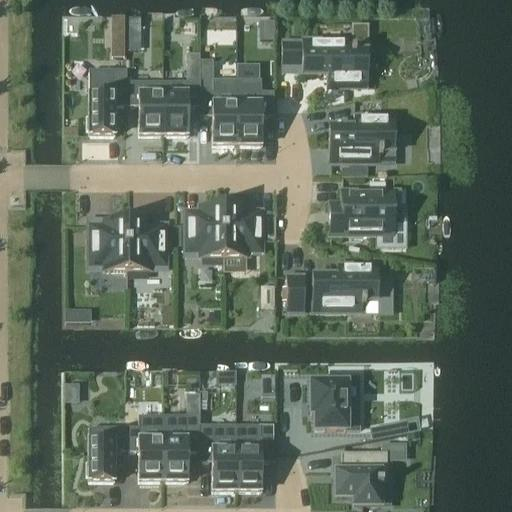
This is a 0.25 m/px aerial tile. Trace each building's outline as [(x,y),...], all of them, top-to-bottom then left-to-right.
[(110,32),(123,32),(123,21),(110,21),(110,32)] [(272,44),(272,26),(259,26),(259,44),(272,44)] [(351,52),(351,45),(300,45),(300,47),(280,47),(280,69),(300,69),(300,79),(326,79),(326,91),(366,91),(366,56),(354,56),(354,52),(351,52)] [(185,67),(198,67),(198,58),(185,58),(185,67)] [(88,122),(85,122),(85,135),(88,135),(88,141),(112,141),(112,111),(125,111),(125,86),(125,74),(88,74),(88,122)] [(211,96),(198,96),(198,111),(198,121),(211,121),(211,151),(235,151),(235,84),(211,84),(211,96)] [(260,84),(235,84),(235,151),(260,151),(260,121),(272,121),(272,96),(260,96),(260,84)] [(162,86),(125,86),(125,111),(137,111),(137,141),(161,141),(162,86)] [(198,86),(162,86),(161,141),(186,141),(186,111),(198,111),(198,96),(198,86)] [(353,132),(327,132),(327,167),(393,167),(393,121),(353,121),(353,132)] [(366,171),(341,171),(341,181),(366,181),(366,171)] [(393,195),(339,194),(339,207),(328,207),(328,240),(376,241),(376,252),(404,252),(404,211),(393,211),(393,195)] [(222,262),(222,206),(205,206),(205,209),(198,209),(198,216),(184,216),(184,256),(198,256),(198,262),(222,262)] [(240,210),(240,206),(222,206),(222,262),(246,263),(246,256),(260,256),(260,216),(247,216),(247,210),(240,210)] [(126,276),(126,219),(108,219),(108,223),(102,223),(102,229),(88,229),(88,269),(102,269),(102,276),(126,276)] [(144,223),(144,219),(126,219),(126,276),(150,276),(150,269),(164,269),(164,229),(150,229),(150,223),(144,223)] [(266,242),(274,242),(274,222),(266,222),(266,242)] [(376,280),(376,270),(336,270),(336,281),(310,281),(310,316),(361,316),(361,309),(364,309),(364,304),(376,304),(376,280)] [(361,309),(361,316),(391,316),(391,280),(376,280),(376,304),(364,304),(364,309),(361,309)] [(303,316),(303,281),(285,281),(285,316),(303,316)] [(273,290),(260,290),(260,298),(273,298),(273,290)] [(78,313),(64,313),(64,327),(78,327),(78,313)] [(345,387),(309,387),(310,419),(313,419),(314,435),(358,435),(357,416),(345,416),(345,387)] [(198,399),(185,399),(185,420),(198,420),(198,413),(198,405),(198,399)] [(136,432),(124,432),(124,456),(137,456),(136,487),(161,487),(161,420),(136,420),(136,432)] [(185,420),(161,420),(161,487),(185,487),(185,456),(197,456),(198,430),(198,420),(185,420)] [(234,430),(198,430),(197,456),(197,467),(210,467),(210,497),(234,497),(234,430)] [(272,442),(259,442),(259,430),(234,430),(234,497),(259,497),(259,466),(272,466),(272,442)] [(272,430),(259,430),(259,442),(272,442),(272,430)] [(387,430),(369,433),(371,444),(389,441),(387,430)] [(87,468),(84,468),(84,480),(87,480),(87,487),(111,487),(111,456),(124,456),(124,432),(87,432),(87,468)] [(339,476),(333,476),(333,489),(334,489),(334,502),(352,502),(352,510),(378,510),(378,491),(381,491),(381,488),(385,488),(385,457),(339,457),(339,476)]
